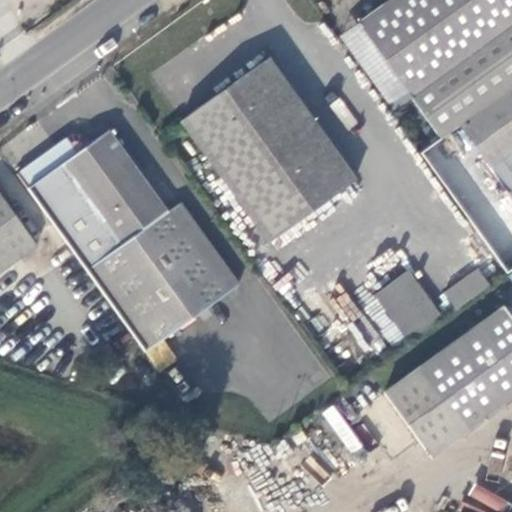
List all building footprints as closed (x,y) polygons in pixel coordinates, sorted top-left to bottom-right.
[(411,93),(413,96),(511,25),(511,0),(390,0),(359,22),(409,95),(411,93)] [(511,55),(511,25),(413,96),(427,116),(511,55)] [(511,55),(427,116),(443,140),(463,126),(511,194),(511,55)] [(268,241),(290,226),(356,179),(269,59),(183,120),(268,241)] [(511,194),(463,126),(443,140),(506,227),(511,223),(511,194)] [(71,135),(17,175),(160,371),(176,358),(163,340),(236,286),(178,205),(165,213),(107,131),(89,144),(83,137),(71,135)] [(0,272),(41,243),(0,186),(0,272)] [(480,268),(446,292),(458,308),(492,284),(480,268)] [(444,318),(409,269),(376,293),(411,342),(444,318)] [(387,390),(433,455),(511,398),(511,318),(504,307),(387,390)] [(333,447),(350,470),(368,458),(351,435),(333,447)]
